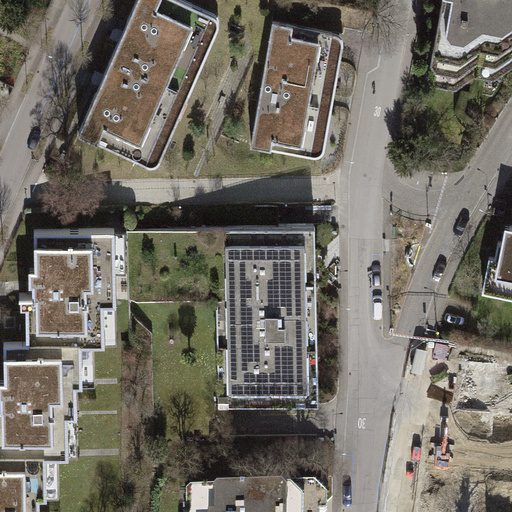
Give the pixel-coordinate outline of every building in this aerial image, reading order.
[(198,5),(185,0),(135,0),(113,54),(141,65),(138,71),(166,82),(198,5)] [(511,67),(511,0),(439,0),(426,79),(433,86),(455,90),(474,77),(493,80),(511,67)] [(340,35),(336,32),(272,20),(249,142),(314,153),(318,153),(322,150),(341,39),(340,35)] [(141,65),(113,54),(77,139),(109,153),(110,149),(133,158),(166,82),(138,71),(141,65)] [(511,222),(504,221),(500,240),(496,239),(493,255),(488,254),(480,291),(511,297),(511,222)] [(318,399),(315,274),(320,274),(320,259),(315,259),(314,223),(125,227),(126,299),(216,297),(218,401),(318,399)] [(113,227),(33,229),(34,277),(31,277),(31,291),(26,291),(27,343),(73,342),(104,341),(104,337),(96,338),(96,323),(101,323),(101,301),(115,300),(113,227)] [(27,343),(4,343),(5,389),(0,388),(0,454),(37,454),(67,453),(67,450),(60,451),(60,433),(68,433),(67,413),(75,413),(74,384),(79,383),(79,358),(73,358),(73,342),(27,343)] [(511,412),(501,411),(506,362),(463,358),(458,413),(491,416),(488,447),(440,443),(433,511),(488,511),(494,463),(511,464),(511,412)] [(0,454),(0,511),(38,511),(38,496),(46,496),(45,470),(38,471),(37,454),(0,454)] [(307,492),(189,490),(185,495),(185,511),(326,511),(327,502),(323,499),(313,499),(307,492)]
